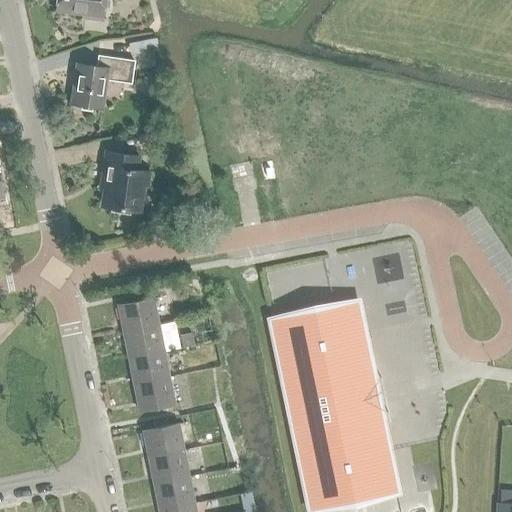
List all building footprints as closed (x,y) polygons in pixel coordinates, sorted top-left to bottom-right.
[(55,0),(55,12),(83,16),(83,19),(102,21),(104,0),(55,0)] [(153,36),(131,40),(133,52),(156,48),(153,36)] [(129,84),(133,61),(97,56),(95,67),(76,64),(70,104),(101,109),(105,80),(129,84)] [(157,132),(161,153),(178,149),(173,129),(157,132)] [(101,179),(105,180),(101,206),(139,212),(143,185),(147,186),(149,173),(136,171),(138,157),(105,152),(101,179)] [(190,286),(175,288),(177,299),(192,296),(193,299),(205,297),(202,279),(190,281),(190,286)] [(152,298),(117,306),(122,332),(158,325),(154,307),(164,305),(162,297),(152,299),(152,298)] [(370,385),(368,375),(372,375),(356,300),(269,319),(286,405),(290,404),(295,424),(291,425),(309,511),(396,493),(374,384),(370,385)] [(122,332),(127,359),(163,352),(158,325),(122,332)] [(194,345),(190,332),(179,336),(182,348),(194,345)] [(127,359),(133,385),(168,378),(163,352),(127,359)] [(174,405),(168,378),(133,385),(138,412),(174,405)] [(183,452),(177,424),(142,431),(147,458),(183,452)] [(147,458),(153,485),(188,478),(183,452),(147,458)] [(153,485),(158,511),(194,504),(188,478),(153,485)] [(495,511),(511,511),(511,503),(496,502),(495,511)]
